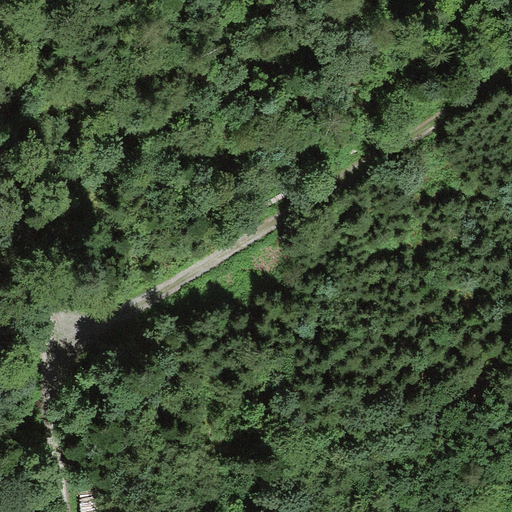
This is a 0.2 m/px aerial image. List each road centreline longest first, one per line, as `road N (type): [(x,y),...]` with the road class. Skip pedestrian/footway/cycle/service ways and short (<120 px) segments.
road 1 (track): [(46,345),(93,327),(511,77)]
road 2 (track): [(0,40),(65,511)]
